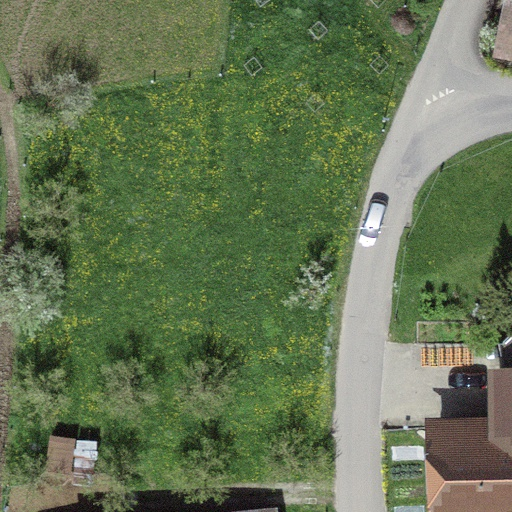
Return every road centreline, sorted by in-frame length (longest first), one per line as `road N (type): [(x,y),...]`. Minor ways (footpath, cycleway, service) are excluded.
road 1 (tertiary): [(453,127),(404,163),(380,224),(361,350),(362,511)]
road 2 (residential): [(465,0),(453,23),(453,127)]
